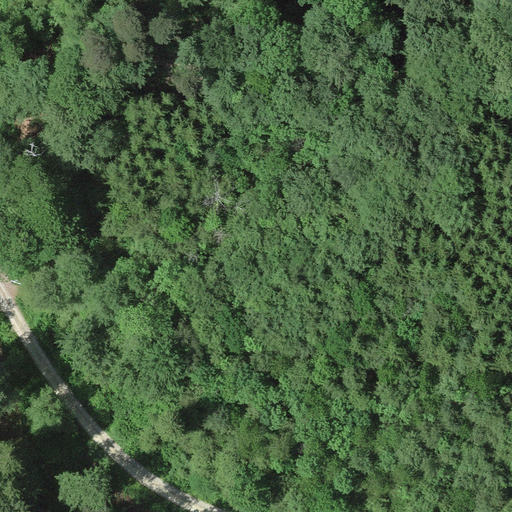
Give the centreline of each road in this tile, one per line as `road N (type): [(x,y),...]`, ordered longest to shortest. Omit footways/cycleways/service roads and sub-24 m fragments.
road 1 (track): [(511,375),(197,339),(0,280)]
road 2 (track): [(0,290),(96,435),(162,489),(206,511)]
